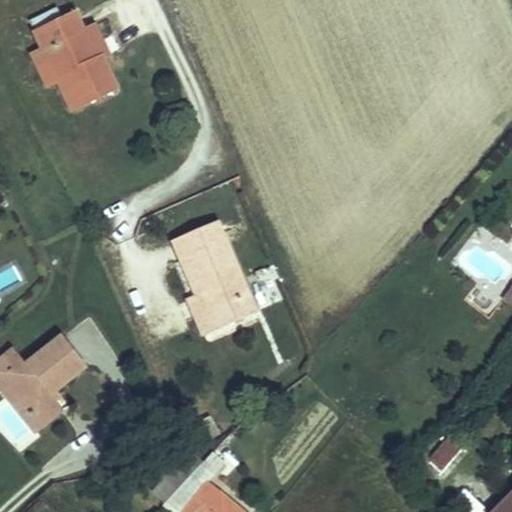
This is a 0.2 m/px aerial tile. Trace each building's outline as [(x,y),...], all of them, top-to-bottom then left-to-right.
[(68,3),(57,8),(27,22),(34,37),(47,68),(61,98),(92,84),(109,76),(95,44),(87,47),(75,19),(68,3)] [(87,47),(95,44),(101,41),(88,14),(75,19),(87,47)] [(38,72),(47,68),(34,37),(24,42),(38,72)] [(214,210),(196,218),(172,229),(198,284),(186,289),(201,321),(236,304),(253,296),(214,210)] [(511,293),(511,271),(501,285),(511,293)] [(0,355),(0,394),(15,411),(21,411),(38,396),(32,390),(38,385),(67,359),(41,331),(7,363),(0,355)] [(43,391),(38,385),(32,390),(38,396),(43,391)] [(45,404),(38,396),(21,411),(15,411),(0,394),(0,404),(21,427),(45,404)] [(457,436),(445,425),(419,452),(431,463),(457,436)] [(181,456),(169,445),(135,481),(146,492),(181,456)] [(146,492),(144,494),(156,505),(172,487),(174,488),(185,476),(193,468),(181,456),(146,492)] [(511,511),(511,475),(479,509),(481,511),(511,511)] [(223,511),(225,510),(185,476),(174,488),(172,487),(156,505),(163,511),(223,511)]
